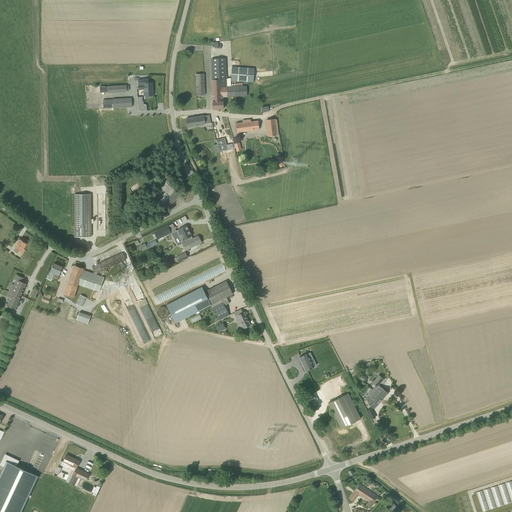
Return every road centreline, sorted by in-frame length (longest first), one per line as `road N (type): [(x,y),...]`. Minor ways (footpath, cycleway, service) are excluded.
road 1 (tertiary): [(331,468),(268,486),(203,486),(140,469),(0,404)]
road 2 (unclassified): [(331,468),(200,196)]
road 3 (unclassified): [(0,203),(78,256),(200,196)]
road 4 (tertiary): [(331,468),(511,408)]
